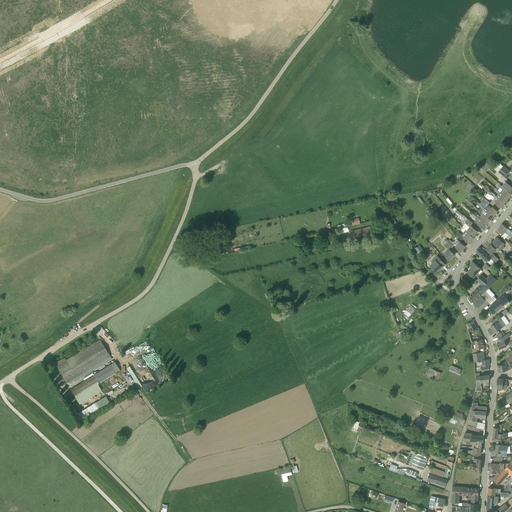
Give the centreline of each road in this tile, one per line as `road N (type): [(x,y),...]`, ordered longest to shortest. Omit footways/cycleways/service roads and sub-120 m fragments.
road 1 (unclassified): [(8,377),(149,287),(184,218),(198,160)]
road 2 (track): [(195,175),(256,121),(343,0)]
road 3 (unclassified): [(198,160),(253,112),(336,0)]
road 4 (residential): [(0,189),(51,200),(198,160)]
road 5 (residential): [(493,374),(488,343),(454,274),(511,204)]
road 6 (unclassified): [(149,511),(8,377)]
road 7 (track): [(1,382),(136,511)]
road 8 (residential): [(482,511),(493,374)]
